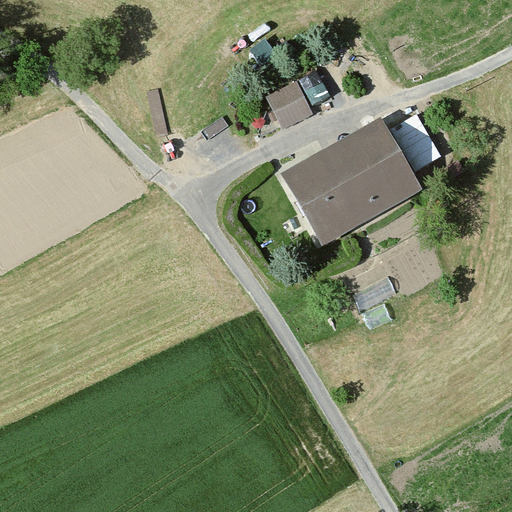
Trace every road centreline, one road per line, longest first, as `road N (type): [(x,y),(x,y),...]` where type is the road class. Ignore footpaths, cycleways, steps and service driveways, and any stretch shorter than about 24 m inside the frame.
road 1 (unclassified): [(511,53),(419,93),(346,110),(181,199),(268,315),(390,511)]
road 2 (track): [(0,36),(48,63),(181,199)]
